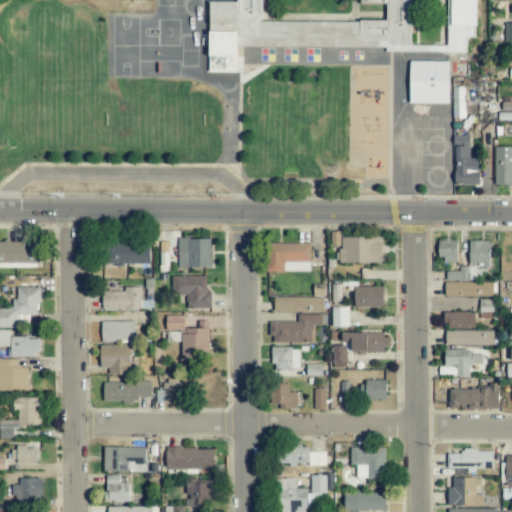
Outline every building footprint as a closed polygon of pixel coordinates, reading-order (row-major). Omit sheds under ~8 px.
[(359,22),(359,32),(377,44),(411,44),(410,0),(224,0),(196,41),(333,41),(359,22)] [(475,0),(446,0),(446,53),(465,53),(466,38),(476,38),(475,0)] [(235,72),(236,32),(208,31),(207,72),(235,72)] [(449,62),(409,61),(409,103),(448,104),(449,62)] [(464,87),(452,87),(452,118),(464,118),(464,87)] [(469,158),(469,135),(453,135),(454,185),(479,185),(478,158),(469,158)] [(494,185),(511,185),(511,146),(495,147),(494,185)] [(382,263),(382,237),(336,238),(336,263),(382,263)] [(210,238),(177,239),(178,268),(211,267),(210,238)] [(457,240),(438,239),(438,260),(457,261),(457,240)] [(488,240),(468,240),(468,265),(488,265),(488,240)] [(149,265),(149,242),(106,242),(106,265),(149,265)] [(310,243),(269,243),(268,271),(310,272),(310,243)] [(474,280),(474,266),(458,266),(458,272),(446,271),(446,280),(474,280)] [(211,308),(211,292),(206,292),(206,275),(172,276),(172,295),(186,295),(186,308),(211,308)] [(492,296),(493,282),(444,281),(444,296),(492,296)] [(324,285),(313,284),(312,296),(324,296),(324,285)] [(38,288),(17,287),(17,299),(12,299),(12,308),(0,308),(0,327),(16,328),(16,324),(29,324),(29,315),(38,315),(38,288)] [(141,287),(125,287),(125,292),(102,292),(102,310),(141,310),(141,287)] [(354,307),(383,307),(383,287),(354,287),(354,307)] [(273,311),(323,312),(323,298),(274,297),(273,311)] [(492,318),(492,299),(479,299),(479,318),(492,318)] [(348,307),(331,307),(332,327),(348,326),(348,307)] [(474,312),(443,312),(443,328),(474,328),(474,312)] [(297,322),(270,321),(270,342),(314,343),(314,324),(322,325),(322,314),(297,314),(297,322)] [(181,359),(208,359),(208,321),(198,321),(198,328),(184,328),(184,315),(165,315),(165,330),(180,330),(181,359)] [(134,320),(101,321),(101,343),(134,342),(134,320)] [(9,337),(9,330),(0,330),(0,346),(8,347),(8,356),(39,356),(39,338),(9,337)] [(493,331),(445,330),(445,344),(493,346),(493,331)] [(386,351),(386,332),(342,333),(342,345),(332,345),(332,367),(346,367),(346,352),(386,351)] [(99,345),(100,368),(108,368),(108,375),(130,374),(129,345),(99,345)] [(271,370),(299,370),(299,348),(271,348),(271,370)] [(482,355),(471,354),(471,350),(444,349),(444,365),(456,366),(455,376),(468,376),(469,364),(481,365),(482,355)] [(18,359),(0,359),(0,390),(28,390),(27,368),(18,368),(18,359)] [(321,376),(321,364),(306,364),(305,375),(321,376)] [(151,382),(103,381),(102,402),(135,402),(135,398),(150,398),(151,382)] [(386,381),(360,381),(360,399),(386,399),(386,381)] [(182,382),(163,383),(163,390),(156,390),(156,403),(183,403),(182,382)] [(297,392),(289,392),(289,383),(271,384),(271,404),(279,404),(279,409),(297,409),(297,392)] [(498,408),(498,388),(449,387),(448,408),(498,408)] [(325,388),(313,388),(314,409),(325,409),(325,388)] [(0,438),(13,438),(13,426),(40,426),(40,397),(13,398),(13,409),(17,409),(17,420),(0,420),(0,438)] [(144,472),(145,448),(104,446),(103,471),(144,472)] [(325,451),(309,451),(309,446),(280,446),(281,465),(325,464),(325,451)] [(37,447),(11,447),(10,463),(37,464),(37,447)] [(385,447),(350,448),(350,465),(355,464),(356,479),(385,479),(385,447)] [(213,448),(166,448),(166,469),(213,469),(213,448)] [(447,469),(492,469),(492,450),(460,450),(460,454),(447,454),(447,469)] [(119,475),(105,475),(105,502),(128,502),(129,483),(119,482),(119,475)] [(278,478),(278,511),(304,511),(304,508),(318,508),(318,490),(331,490),(331,475),(309,475),(309,488),(295,488),(295,478),(278,478)] [(447,506),(482,505),(482,494),(477,494),(477,477),(452,478),(452,487),(447,487),(447,506)] [(15,502),(41,502),(42,478),(15,478),(15,502)] [(185,480),(186,508),(202,507),(202,500),(213,500),(212,479),(185,480)] [(384,492),(343,493),(344,511),(384,510),(384,492)]
